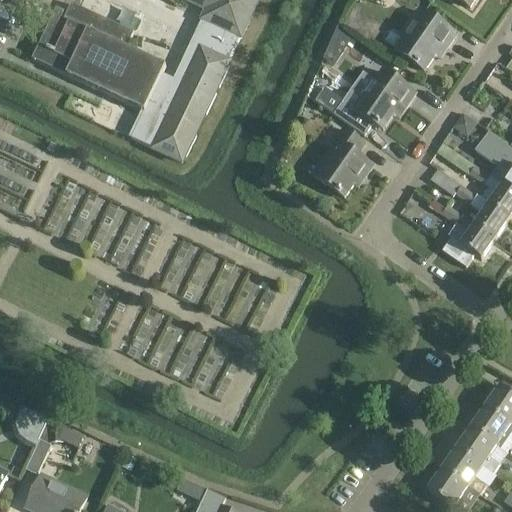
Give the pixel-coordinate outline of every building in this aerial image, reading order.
[(259,1),(256,0),(178,0),(188,4),(188,3),(206,11),(202,21),(240,39),(240,40),(259,1)] [(455,0),(469,10),(476,0),(455,0)] [(228,64),(240,39),(202,21),(178,74),(174,83),(162,77),(166,69),(126,50),(133,35),(71,6),(67,15),(56,9),(32,61),(143,114),(130,141),(182,165),(185,158),(186,159),(196,137),(195,137),(205,116),(206,116),(216,95),(215,95),(218,89),(219,89),(229,68),(227,68),(229,64),(228,64)] [(423,14),(396,54),(424,73),(442,47),(447,51),(457,37),(423,14)] [(336,28),(321,62),(333,68),(353,38),(336,28)] [(364,139),(373,126),(383,132),(401,106),(406,110),(415,96),(382,73),(375,84),(363,76),(334,118),(364,139)] [(323,99),(318,107),(326,113),(331,105),(323,99)] [(511,105),(508,103),(503,111),(511,116),(511,105)] [(471,105),(463,116),(477,126),(482,129),(489,118),(471,105)] [(463,116),(453,131),(467,141),(477,126),(463,116)] [(365,179),(373,169),(357,158),(365,146),(342,131),(334,143),(339,147),(327,164),(324,162),(312,178),(344,200),(361,176),(365,179)] [(511,194),(511,148),(490,134),(474,154),(503,173),(495,183),(511,194)] [(51,145),(47,151),(53,154),(57,148),(51,145)] [(481,202),(509,222),(511,217),(511,194),(495,183),(495,184),(475,169),(443,147),(437,155),(469,177),(489,191),(481,202)] [(495,242),(509,222),(481,202),(462,188),(438,173),(431,183),(454,199),(455,197),(482,216),(474,227),(495,242)] [(447,208),(441,216),(468,236),(461,247),(451,240),(442,254),(466,270),(474,257),(481,262),(495,242),(474,227),(447,208)] [(493,399),(485,410),(511,428),(511,397),(496,386),(489,397),(493,399)] [(33,452),(48,422),(17,408),(12,417),(11,429),(15,440),(24,448),(33,452)] [(511,448),(511,428),(485,410),(471,430),(507,456),(511,448)] [(64,425),(51,419),(40,442),(26,472),(37,478),(51,448),(52,446),(64,444),(78,450),(83,438),(62,428),(64,425)] [(457,451),(483,469),(493,477),(507,456),(471,430),(457,451)] [(457,451),(442,472),(468,490),(480,498),(487,488),(475,480),(483,469),(457,451)] [(127,457),(121,470),(131,475),(137,462),(127,457)] [(468,490),(442,472),(428,493),(453,511),(468,490)] [(26,511),(28,511),(80,511),(86,500),(41,479),(26,511)] [(173,497),(196,508),(205,491),(181,480),(173,497)] [(206,492),(196,511),(226,511),(221,509),(226,501),(206,492)]
